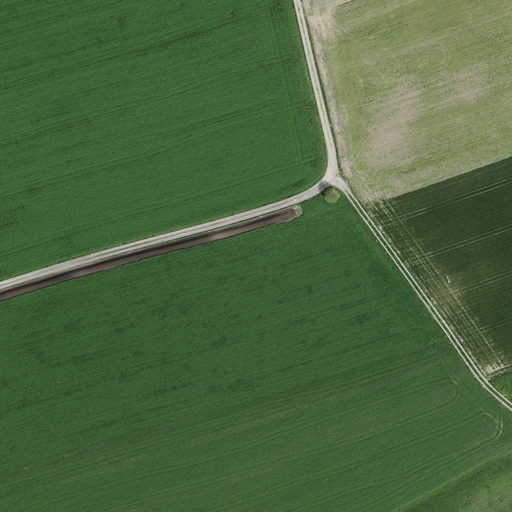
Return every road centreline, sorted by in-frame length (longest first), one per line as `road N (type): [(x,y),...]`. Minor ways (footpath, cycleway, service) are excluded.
road 1 (track): [(0,286),(304,198),(329,176)]
road 2 (track): [(511,407),(482,381),(344,184),(329,176)]
road 3 (track): [(329,176),(297,0)]
